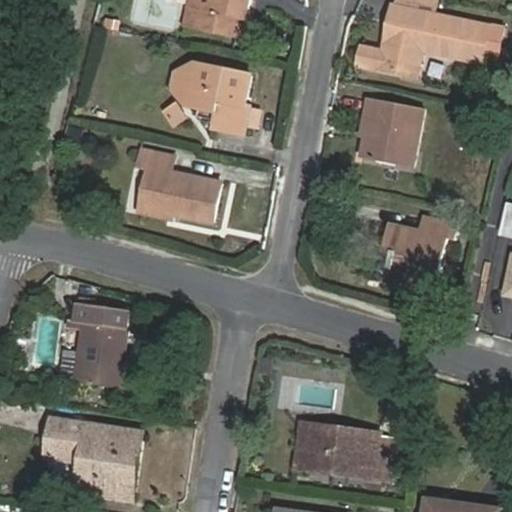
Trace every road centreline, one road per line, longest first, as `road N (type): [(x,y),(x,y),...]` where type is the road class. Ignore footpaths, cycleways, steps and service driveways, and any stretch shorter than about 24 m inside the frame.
road 1 (residential): [(254,300),(281,240),(325,0)]
road 2 (residential): [(254,300),(511,375)]
road 3 (residential): [(2,232),(254,300)]
road 4 (residential): [(254,300),(220,511)]
